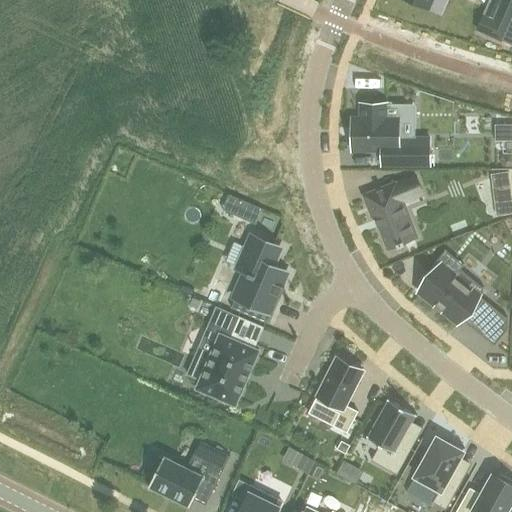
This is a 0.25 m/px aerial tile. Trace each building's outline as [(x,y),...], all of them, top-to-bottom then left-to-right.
[(408,0),(428,9),(432,0),(408,0)] [(511,0),(495,0),(491,11),(511,20),(502,41),(511,45),(511,0)] [(352,117),(352,149),(390,149),(390,165),(430,165),(430,139),(415,138),(399,138),(399,118),(386,118),(386,103),(361,103),(361,117),(352,117)] [(511,125),(495,125),(495,141),(511,141),(511,125)] [(511,158),(511,156),(505,156),(502,161),(505,167),(511,166),(511,164),(511,158)] [(511,197),(509,172),(491,174),(496,216),(511,213),(511,197)] [(395,182),(362,195),(371,218),(375,217),(388,250),(389,250),(391,256),(403,251),(401,245),(418,239),(403,201),(396,185),(395,182)] [(229,194),(222,210),(246,220),(253,223),(256,225),(263,209),(252,205),(229,194)] [(272,267),(280,249),(251,236),(237,267),(245,271),(234,297),(235,298),(231,308),(257,319),(262,309),(270,313),(287,274),(272,267)] [(428,281),(421,291),(459,321),(462,318),(472,326),(489,305),(478,297),(485,289),(462,270),(460,269),(454,277),(440,266),(428,281)] [(207,363),(195,357),(188,374),(200,380),(196,389),(223,400),(235,405),(259,351),(230,338),(239,317),(217,308),(207,330),(219,335),(207,363)] [(501,315),(484,336),(495,345),(506,330),(507,319),(501,315)] [(337,357),(315,401),(340,413),(333,426),(347,433),(358,411),(345,405),(363,370),(337,357)] [(390,399),(368,438),(380,444),(372,459),(398,474),(413,446),(401,439),(415,414),(390,399)] [(438,436),(414,478),(438,492),(434,500),(447,508),(461,484),(449,477),(466,447),(453,439),(451,443),(438,436)] [(155,474),(149,486),(190,506),(201,484),(213,490),(230,457),(200,442),(187,469),(165,458),(165,457),(163,457),(162,459),(158,457),(150,472),(155,474)] [(342,442),(338,449),(346,453),(350,446),(342,442)] [(303,455),(296,467),(308,474),(314,462),(303,455)] [(466,494),(456,511),(505,511),(511,501),(511,481),(500,474),(498,477),(493,475),(479,500),(466,494)] [(245,500),(239,511),(276,511),(282,502),(240,481),(233,494),(245,500)]
